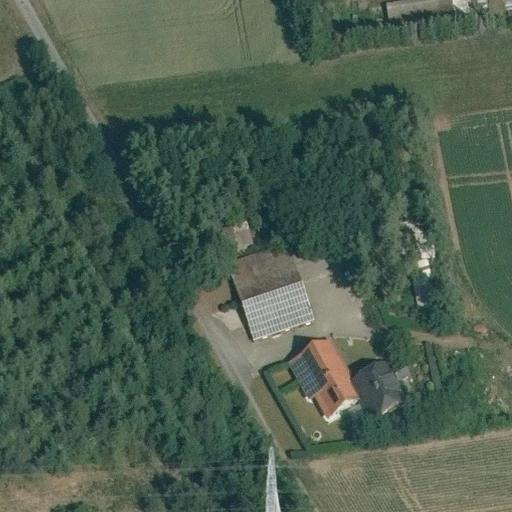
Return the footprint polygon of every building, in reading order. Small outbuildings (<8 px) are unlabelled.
[(451,0),(453,24),(472,22),(470,0),(451,0)] [(246,224),(214,230),(219,255),(251,248),(246,224)] [(237,306),(247,342),(307,326),(286,247),(225,263),(236,306),(237,306)] [(332,345),(291,368),(323,426),(364,403),(332,345)] [(413,410),(390,369),(359,386),(383,428),(413,410)]
